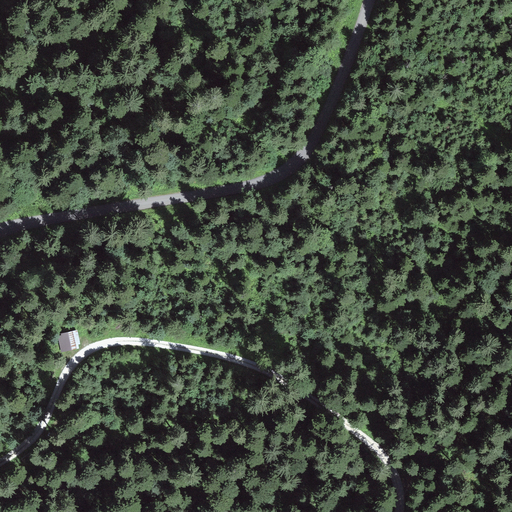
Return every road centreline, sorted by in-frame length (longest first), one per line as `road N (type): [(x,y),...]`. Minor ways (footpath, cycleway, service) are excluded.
road 1 (track): [(397,511),(395,477),(380,449),(307,393),(227,354),(157,341),(101,343),(75,357),(35,433),(0,460)]
road 2 (unclassified): [(369,0),(314,138),(285,171),(0,228)]
road 3 (track): [(389,463),(467,431),(511,395)]
